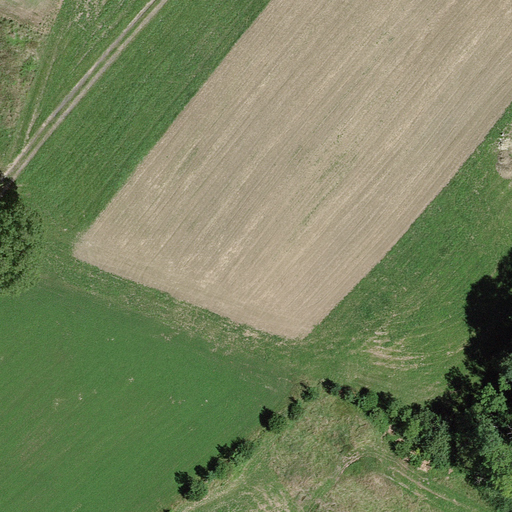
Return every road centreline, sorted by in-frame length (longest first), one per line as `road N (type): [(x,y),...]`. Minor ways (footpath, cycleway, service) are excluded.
road 1 (motorway): [(122,511),(435,0)]
road 2 (motorway): [(288,0),(0,470)]
road 3 (track): [(0,178),(158,0)]
